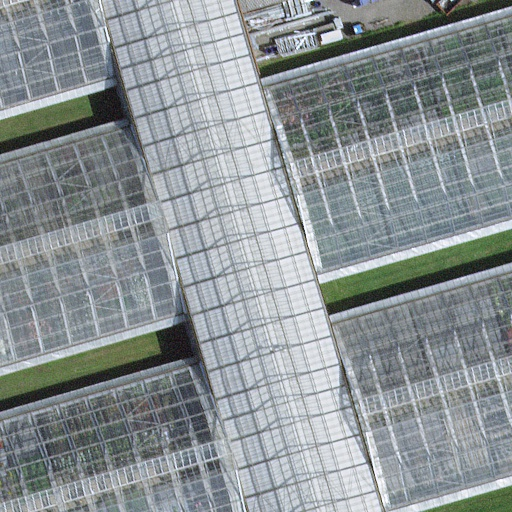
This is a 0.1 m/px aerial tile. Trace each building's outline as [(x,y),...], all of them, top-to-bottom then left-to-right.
[(0,0),(0,114),(105,84),(80,0),(0,0)] [(226,17),(220,0),(80,0),(105,84),(115,122),(174,324),(184,359),(227,511),(368,511),(312,317),(302,283),(245,84),(226,17)] [(220,0),(226,17),(284,0),(220,0)] [(511,7),(245,84),(302,283),(511,222),(511,7)] [(0,374),(174,324),(115,122),(0,154),(0,374)] [(511,259),(312,317),(368,511),(392,511),(511,477),(511,259)] [(0,511),(227,511),(184,359),(0,411),(0,511)]
